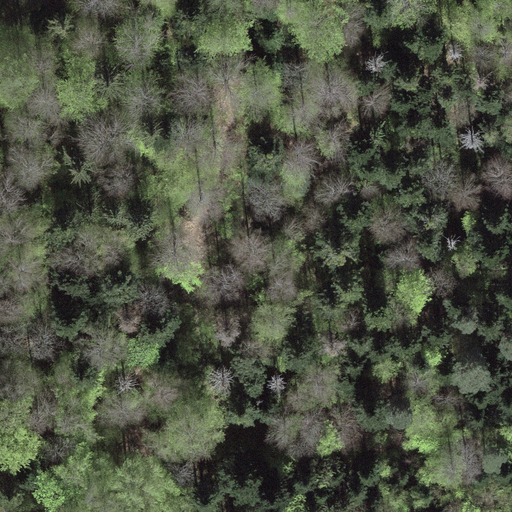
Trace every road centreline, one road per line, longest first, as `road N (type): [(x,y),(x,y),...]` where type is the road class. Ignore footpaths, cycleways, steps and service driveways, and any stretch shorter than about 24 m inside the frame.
road 1 (track): [(243,0),(243,72),(193,283),(204,390),(231,423),(281,437),(511,437)]
road 2 (track): [(198,253),(158,329),(144,419),(169,511)]
